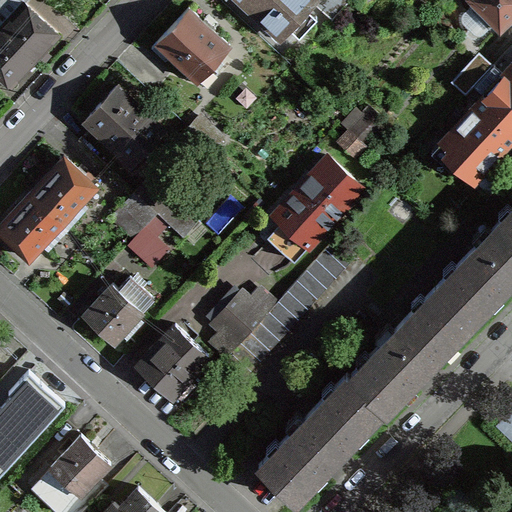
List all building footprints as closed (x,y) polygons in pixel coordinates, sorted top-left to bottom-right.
[(0,0),(0,25),(2,27),(26,1),(24,0),(0,0)] [(243,0),(242,1),(253,12),(255,10),(282,35),(314,1),(314,0),(243,0)] [(314,0),(314,1),(333,18),(349,0),(314,0)] [(355,0),(365,9),(373,0),(355,0)] [(495,21),(501,27),(511,15),(511,0),(474,0),(475,1),(470,6),(490,26),(495,21)] [(2,27),(35,58),(59,32),(26,1),(2,27)] [(190,6),(153,45),(166,58),(171,52),(205,84),(218,70),(211,64),(230,44),(190,6)] [(0,29),(0,72),(11,83),(35,58),(2,27),(0,29)] [(511,36),(505,30),(484,51),(496,62),(511,44),(511,36)] [(511,71),(472,110),(473,111),(484,122),(491,130),(511,109),(511,71)] [(163,128),(116,84),(86,117),(133,160),(163,128)] [(356,107),(342,122),(349,127),(358,136),(379,113),(368,103),(361,111),(356,107)] [(484,122),(473,111),(462,121),(473,133),(484,122)] [(199,113),(188,125),(213,148),(224,136),(199,113)] [(188,125),(178,136),(204,159),(213,148),(188,125)] [(358,136),(349,127),(339,139),(355,154),(365,142),(358,136)] [(64,154),(31,189),(63,219),(96,184),(64,154)] [(363,185),(330,154),(275,213),(287,224),(273,239),(294,259),(363,185)] [(146,177),(135,189),(157,210),(169,198),(146,177)] [(31,189),(0,222),(0,228),(29,256),(63,219),(31,189)] [(135,189),(123,202),(145,223),(157,210),(135,189)] [(511,278),(511,208),(351,374),(384,406),(386,408),(511,278)] [(155,233),(145,224),(128,242),(138,251),(155,233)] [(355,255),(335,237),(277,300),(267,311),(238,343),(228,353),(222,361),(242,379),(355,255)] [(119,285),(143,308),(155,296),(131,273),(119,285)] [(84,311),(114,339),(143,308),(119,285),(114,280),(84,311)] [(277,300),(260,285),(250,296),(267,311),(277,300)] [(250,296),(242,287),(212,319),(221,327),(238,343),(267,311),(250,296)] [(138,362),(172,394),(210,353),(177,322),(138,362)] [(238,343),(221,327),(212,338),(228,353),(238,343)] [(72,396),(41,367),(0,410),(0,424),(25,448),(72,396)] [(260,462),(295,496),(384,406),(351,374),(349,372),(260,462)] [(511,401),(498,417),(511,430),(511,401)] [(98,473),(111,459),(82,431),(51,465),(46,461),(28,480),(33,484),(32,484),(62,511),(63,511),(98,473)] [(98,473),(63,511),(64,511),(82,511),(109,484),(98,473)] [(104,511),(169,511),(139,485),(120,505),(115,501),(104,511)]
